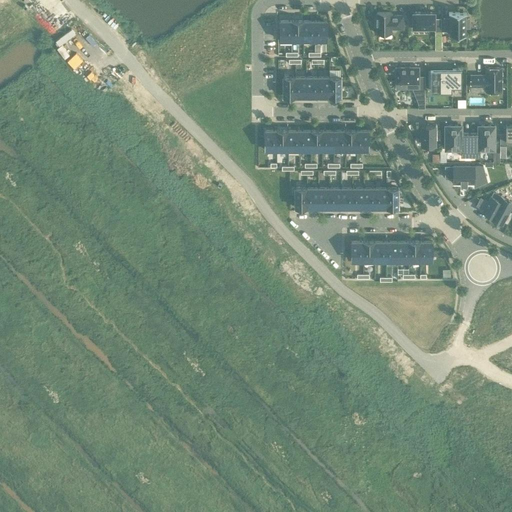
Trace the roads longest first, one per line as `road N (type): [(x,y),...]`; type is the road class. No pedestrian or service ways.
road 1 (residential): [(381,111),(256,111),(262,6),(340,1)]
road 2 (residential): [(358,56),(511,55)]
road 3 (residential): [(443,217),(301,223)]
road 4 (residential): [(381,111),(511,112)]
road 5 (residential): [(465,1),(340,1)]
road 6 (residential): [(381,111),(443,217)]
